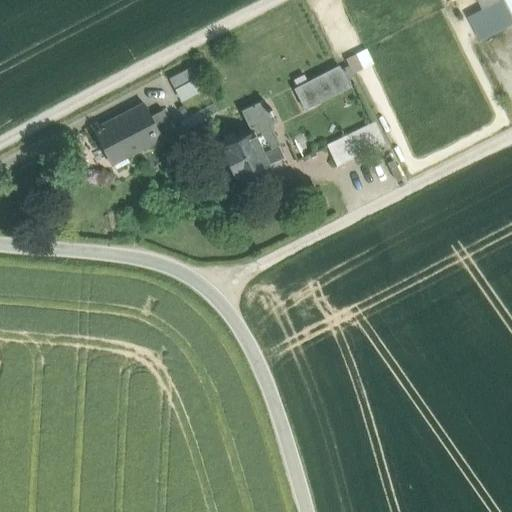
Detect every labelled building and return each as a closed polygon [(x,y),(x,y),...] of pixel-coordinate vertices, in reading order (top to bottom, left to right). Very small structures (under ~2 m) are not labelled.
[(479,0),(483,8),(500,0),(479,0)] [(354,72),(376,62),(369,46),(347,56),(354,72)] [(344,69),(298,91),(308,110),(353,88),(344,69)] [(189,70),(169,80),(174,90),(194,80),(189,70)] [(270,109),(266,100),(244,112),(255,132),(272,165),(287,157),(271,127),(276,120),(273,114),(276,113),(273,107),(270,109)] [(144,105),(94,130),(111,164),(151,143),(153,146),(163,142),(150,117),(144,105)] [(162,110),(150,117),(163,142),(175,135),(162,110)] [(376,122),(329,146),(339,167),(387,143),(376,122)] [(255,132),(222,149),(230,164),(227,165),(235,180),(238,179),(240,182),(272,165),(255,132)] [(403,181),(395,162),(389,165),(397,183),(403,181)]
